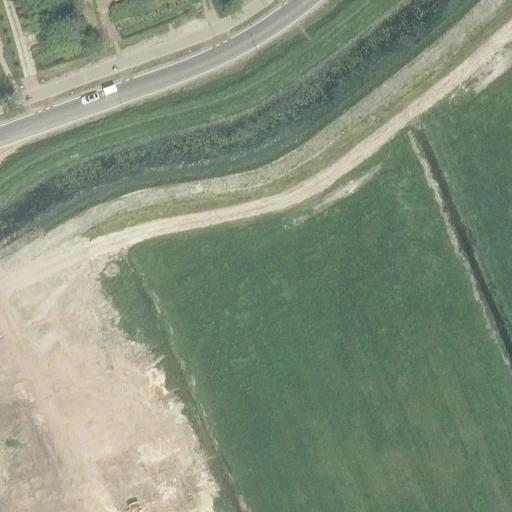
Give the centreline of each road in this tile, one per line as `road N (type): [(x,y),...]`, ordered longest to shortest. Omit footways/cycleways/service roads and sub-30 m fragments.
road 1 (track): [(0,287),(125,239),(270,205),(316,186),(511,31)]
road 2 (track): [(495,0),(289,166),(92,217),(0,268)]
road 3 (secondary): [(0,137),(231,53),(314,0)]
road 4 (track): [(0,304),(91,511)]
